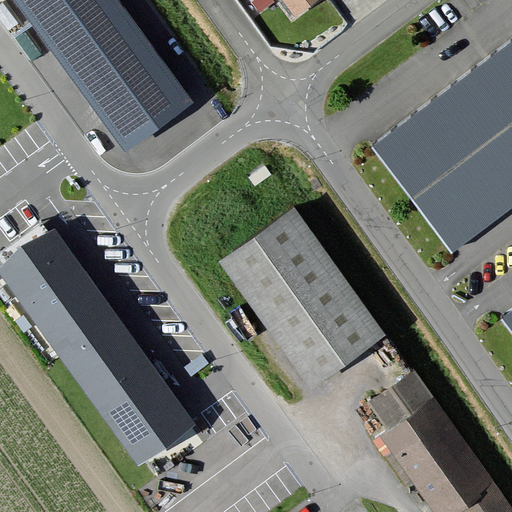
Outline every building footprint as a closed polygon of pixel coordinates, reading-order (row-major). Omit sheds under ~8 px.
[(189,94),(123,0),(17,0),(118,143),(189,94)] [(307,0),(279,0),(290,13),(307,0)] [(511,26),(360,141),(444,251),(511,200),(511,26)] [(284,201),(207,257),(300,384),(377,329),(284,201)] [(56,222),(0,261),(0,262),(140,458),(196,418),(56,222)] [(511,301),(498,313),(511,331),(511,301)] [(389,423),(377,431),(433,511),(438,511),(448,506),(452,511),(507,511),(409,371),(371,397),(389,423)]
